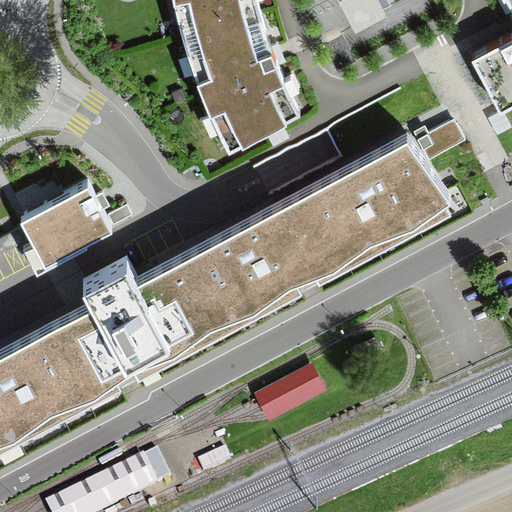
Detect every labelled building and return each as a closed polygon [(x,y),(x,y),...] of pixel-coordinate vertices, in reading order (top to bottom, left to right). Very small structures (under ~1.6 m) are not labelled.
[(175,0),(182,29),(196,74),(228,145),(304,108),(271,44),(260,10),(258,0),(175,0)] [(511,0),(508,0),(511,7),(511,30),(473,52),(502,107),(511,101),(511,0)] [(454,116),(418,136),(429,156),(466,137),(454,116)] [(336,127),(259,156),(271,188),(348,158),(336,127)] [(0,451),(122,387),(115,374),(129,364),(138,379),(302,292),(294,275),(311,269),(319,283),(453,213),(444,198),(452,193),(407,130),(138,272),(126,252),(79,276),(90,297),(0,344),(0,451)] [(88,178),(20,214),(43,259),(112,223),(88,178)] [(368,347),(352,355),(357,366),(374,358),(368,347)] [(314,359),(255,391),(258,397),(263,407),(267,414),(269,419),(329,387),(314,359)] [(226,447),(198,460),(203,471),(231,458),(226,447)] [(164,461),(158,449),(144,455),(158,482),(164,479),(171,475),(164,461)] [(143,455),(46,503),(49,509),(50,511),(101,511),(158,484),(143,455)]
